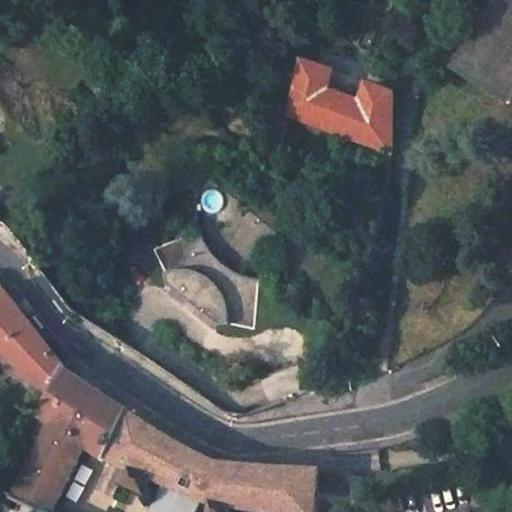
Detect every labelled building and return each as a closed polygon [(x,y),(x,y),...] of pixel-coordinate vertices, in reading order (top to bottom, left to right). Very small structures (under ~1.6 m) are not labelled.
[(511,0),(498,0),(455,69),(510,104),(511,101),(511,0)] [(279,51),(274,64),(280,66),(285,53),(279,51)] [(296,90),(288,114),(391,152),(394,94),(372,85),(365,106),(324,92),(331,71),(305,61),(301,75),(296,90)] [(292,73),(287,88),(296,90),(301,75),(292,73)] [(264,114),(258,133),(282,148),(290,123),(264,114)] [(229,124),(238,137),(251,128),(242,115),(229,124)] [(252,328),(259,278),(233,270),(215,259),(195,230),(176,237),(152,246),(165,276),(168,285),(221,324),(252,328)] [(0,345),(49,388),(65,368),(25,314),(2,287),(0,291),(0,345)] [(49,388),(38,414),(50,423),(87,448),(105,460),(107,458),(130,411),(65,368),(49,388)] [(130,411),(107,458),(130,468),(122,483),(146,495),(153,479),(167,485),(202,499),(209,502),(210,503),(208,511),(243,511),(244,508),(269,511),(315,511),(320,470),(241,466),(218,462),(183,446),(152,427),(130,411)] [(50,423),(13,497),(28,503),(47,511),(51,511),(87,448),(50,423)] [(195,511),(202,499),(167,485),(153,511),(47,511),(28,503),(23,511),(195,511)]
